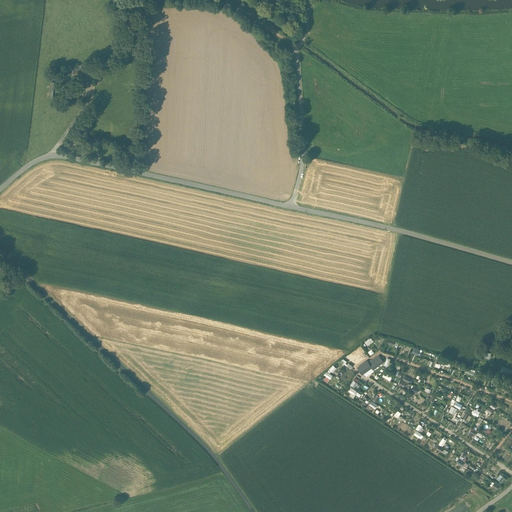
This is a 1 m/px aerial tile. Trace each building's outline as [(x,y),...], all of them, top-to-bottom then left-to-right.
[(74,76),(81,74),(86,74),(87,78),(93,77),(90,63),(79,65),(79,68),(72,69),(74,76)] [(365,341),(368,345),(374,341),(372,337),(365,341)] [(414,346),(412,353),(421,356),(423,350),(414,346)] [(379,355),(369,362),(367,361),(358,367),(362,374),(365,372),(372,367),(373,369),(379,365),(384,362),(379,355)] [(343,358),(341,361),(351,369),(353,365),(343,358)] [(328,382),(333,375),(327,371),(324,374),(326,375),(323,379),(328,382)] [(383,376),(390,380),(393,376),(385,372),(383,376)] [(352,393),(351,395),(354,397),(357,391),(351,387),(349,391),(352,393)] [(372,400),(370,404),(377,409),(379,405),(372,400)] [(449,411),(455,414),(458,408),(452,405),(449,411)] [(473,413),(480,417),(483,413),(475,409),(473,413)] [(406,419),(401,416),(403,413),(398,410),(394,415),(405,422),(406,419)] [(465,411),(462,417),(469,421),(472,416),(465,411)] [(416,430),(414,434),(422,439),(424,435),(416,430)] [(444,446),(447,440),(443,437),(439,444),(444,446)] [(502,483),(507,479),(502,474),(497,478),(502,483)]
